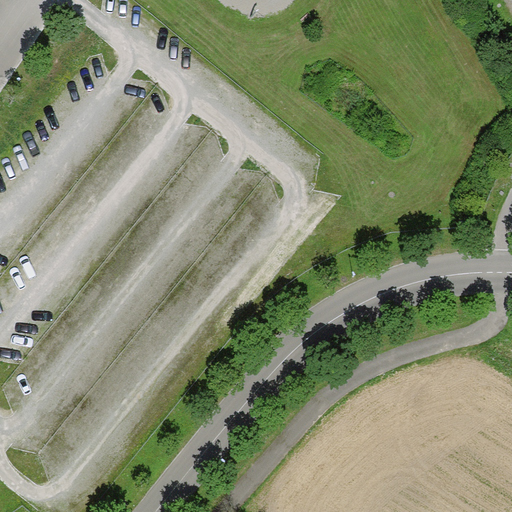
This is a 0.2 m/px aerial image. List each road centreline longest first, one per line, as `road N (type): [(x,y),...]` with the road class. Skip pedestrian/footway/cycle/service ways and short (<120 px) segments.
road 1 (unclassified): [(511,273),(392,287),(324,324),(272,368),(152,511)]
road 2 (track): [(224,511),(330,392),(424,346),(481,334),(501,306),(503,272)]
